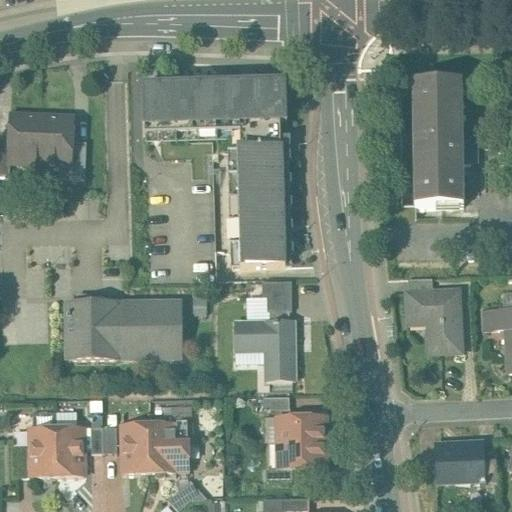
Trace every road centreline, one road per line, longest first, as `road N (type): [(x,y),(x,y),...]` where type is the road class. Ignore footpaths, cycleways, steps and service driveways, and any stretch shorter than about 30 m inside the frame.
road 1 (tertiary): [(383,419),(351,267),(337,19)]
road 2 (tertiary): [(337,19),(101,23),(0,45)]
road 3 (tertiary): [(511,17),(337,19)]
road 4 (residential): [(383,419),(511,411)]
